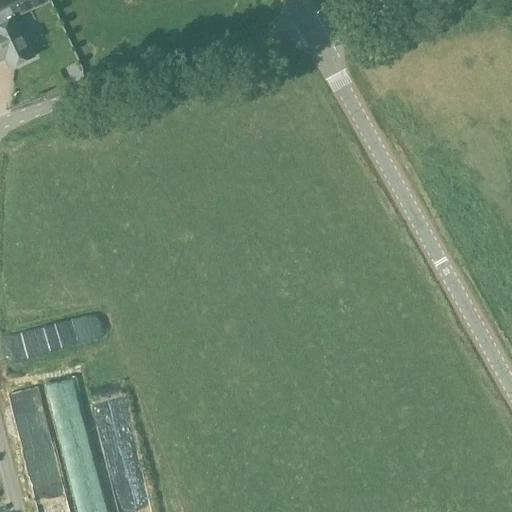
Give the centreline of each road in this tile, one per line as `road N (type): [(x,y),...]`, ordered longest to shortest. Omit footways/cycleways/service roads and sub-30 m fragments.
road 1 (tertiary): [(511,390),(311,34)]
road 2 (unclassified): [(311,34),(0,131)]
